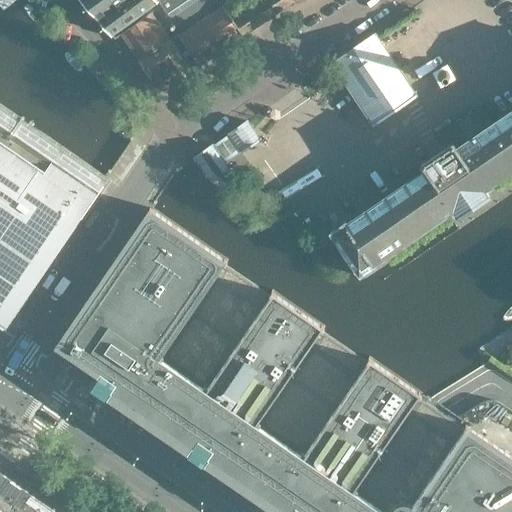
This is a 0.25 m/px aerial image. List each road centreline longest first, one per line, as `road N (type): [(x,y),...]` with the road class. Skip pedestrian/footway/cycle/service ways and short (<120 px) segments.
road 1 (residential): [(2,393),(174,127)]
road 2 (residential): [(174,127),(362,0)]
road 3 (unclassified): [(175,511),(2,393)]
road 4 (residential): [(52,0),(130,96),(174,127)]
